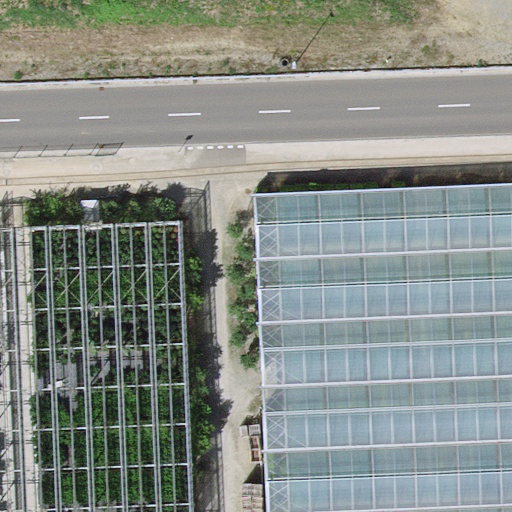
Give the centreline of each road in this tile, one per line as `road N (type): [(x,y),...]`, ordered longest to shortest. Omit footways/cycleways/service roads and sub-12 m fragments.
road 1 (tertiary): [(0,121),(511,104)]
road 2 (track): [(219,170),(228,511)]
